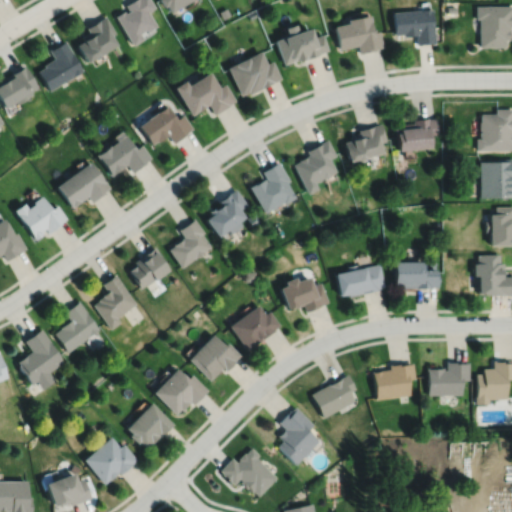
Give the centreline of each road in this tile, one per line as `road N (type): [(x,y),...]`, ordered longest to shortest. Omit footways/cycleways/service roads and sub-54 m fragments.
road 1 (residential): [(0,307),(279,117),(377,85),(511,77)]
road 2 (residential): [(129,511),(267,378),(325,341),(381,325),(511,323)]
